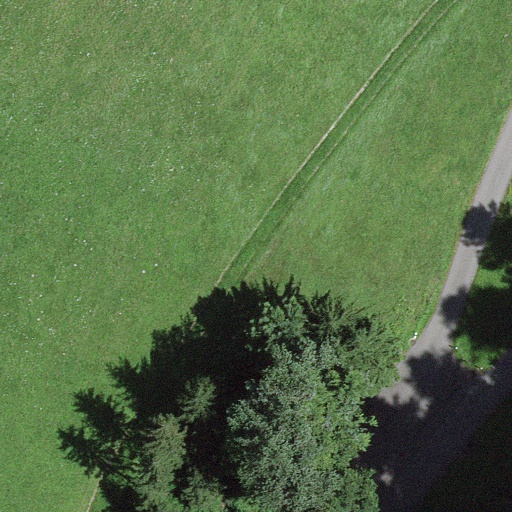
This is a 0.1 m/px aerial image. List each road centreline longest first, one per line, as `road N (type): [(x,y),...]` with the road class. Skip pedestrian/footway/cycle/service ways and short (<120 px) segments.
road 1 (track): [(511,181),(389,384),(377,459)]
road 2 (unclassified): [(351,511),(377,459),(511,341)]
